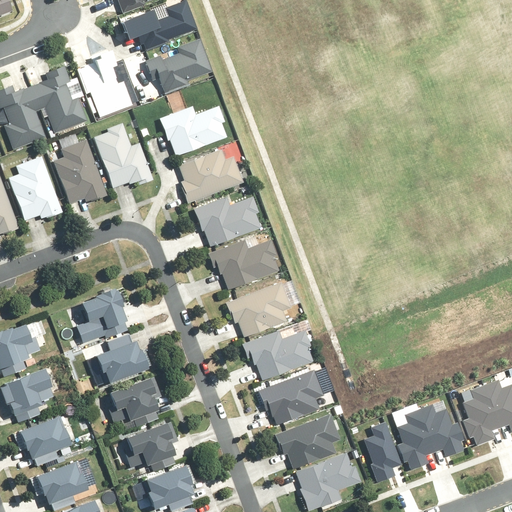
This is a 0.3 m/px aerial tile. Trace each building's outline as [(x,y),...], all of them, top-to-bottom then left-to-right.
[(0,0),(0,13),(11,9),(7,0),(0,0)] [(116,0),(121,11),(145,2),(144,0),(116,0)] [(159,9),(126,20),(134,42),(145,38),(150,50),(169,42),(168,40),(199,29),(189,1),(169,8),(172,16),(163,19),(159,9)] [(159,53),(145,58),(151,76),(156,74),(162,91),(186,81),(185,78),(210,69),(198,38),(175,47),(177,52),(161,57),(159,53)] [(88,63),(76,67),(85,93),(88,91),(98,116),(132,103),(116,62),(112,63),(107,50),(86,58),(88,63)] [(59,133),(90,121),(81,98),(76,100),(70,85),(75,83),(69,66),(49,73),(51,79),(18,92),(15,86),(0,92),(0,99),(3,108),(7,107),(13,123),(7,126),(16,150),(48,137),(38,111),(49,107),(59,133)] [(229,122),(224,106),(198,115),(194,106),(160,118),(169,142),(173,141),(179,157),(231,137),(226,123),(229,122)] [(140,186),(156,180),(142,144),(135,146),(126,122),(108,128),(110,132),(94,138),(114,190),(130,183),(131,186),(139,183),(140,186)] [(55,162),(70,205),(87,199),(89,204),(110,196),(90,140),(64,149),(67,158),(55,162)] [(187,180),(182,182),(190,203),(246,182),(236,157),(228,160),(224,149),(181,166),(187,180)] [(11,178),(27,222),(42,216),(44,221),(66,213),(45,156),(18,166),(21,174),(11,178)] [(0,227),(1,227),(3,232),(23,225),(3,169),(0,169),(0,227)] [(261,213),(256,198),(232,206),(229,197),(197,209),(205,233),(208,231),(213,246),(264,229),(259,214),(261,213)] [(247,240),(210,253),(214,266),(217,265),(221,275),(223,274),(229,290),(281,271),(276,256),(279,255),(273,240),(250,248),(247,240)] [(284,282),(227,302),(232,318),(234,317),(236,324),(240,323),(245,337),(289,322),(285,311),(293,308),(284,282)] [(105,339),(125,333),(122,322),(125,321),(121,307),(125,305),(120,289),(114,291),(113,288),(101,292),(102,295),(81,301),(88,323),(75,327),(80,344),(104,337),(105,339)] [(0,352),(6,372),(29,365),(26,354),(33,352),(28,338),(38,335),(32,318),(7,326),(7,325),(0,326),(0,352)] [(280,330),(243,344),(248,357),(252,355),(255,365),(258,365),(264,382),(315,362),(310,347),(313,346),(307,330),(284,339),(280,330)] [(106,351),(91,357),(97,373),(103,371),(109,383),(150,367),(143,348),(138,350),(135,341),(129,343),(126,335),(104,344),(106,351)] [(0,405),(3,405),(8,417),(10,416),(14,425),(39,415),(36,407),(41,405),(40,402),(52,398),(48,388),(53,386),(46,368),(0,386),(0,405)] [(316,370),(260,391),(265,405),(269,403),(274,418),(275,417),(278,425),(322,409),(318,398),(325,396),(316,370)] [(511,382),(511,381),(501,384),(498,376),(484,381),(500,424),(509,420),(511,428),(511,427),(511,382)] [(123,407),(131,429),(157,420),(154,412),(161,409),(149,377),(108,393),(114,411),(123,407)] [(463,417),(469,434),(473,432),(476,441),(494,434),(491,427),(500,424),(484,381),(469,387),(473,395),(463,399),(468,415),(463,417)] [(458,438),(462,436),(456,419),(450,422),(444,406),(434,410),(431,401),(416,407),(433,449),(441,446),(444,453),(462,446),(458,438)] [(395,442),(402,459),(405,458),(409,466),(426,460),(424,453),(433,449),(416,407),(402,412),(405,421),(395,424),(401,440),(395,442)] [(332,414),(277,434),(282,448),(285,455),(289,454),(295,469),(338,454),(334,443),(342,440),(339,430),(341,429),(337,420),(334,420),(332,414)] [(62,448),(72,444),(65,427),(62,428),(58,417),(11,434),(17,451),(24,448),(32,468),(65,456),(62,448)] [(368,462),(374,479),(392,473),(390,465),(399,462),(385,418),(368,423),(371,434),(363,437),(371,461),(368,462)] [(151,472),(173,464),(170,456),(175,455),(171,444),(176,442),(168,421),(125,437),(132,456),(140,453),(144,466),(148,465),(151,472)] [(348,452),(297,472),(303,488),(301,489),(310,511),(321,507),(323,511),(344,503),(343,500),(340,490),(364,482),(357,465),(353,467),(348,452)] [(90,488),(83,471),(78,473),(74,461),(25,480),(31,497),(41,494),(45,504),(48,503),(51,511),(73,503),(71,495),(90,488)] [(146,493),(153,511),(165,506),(167,511),(170,511),(190,504),(188,498),(194,496),(190,485),(194,484),(186,465),(146,480),(150,492),(146,493)] [(98,511),(93,500),(64,511),(98,511)]
